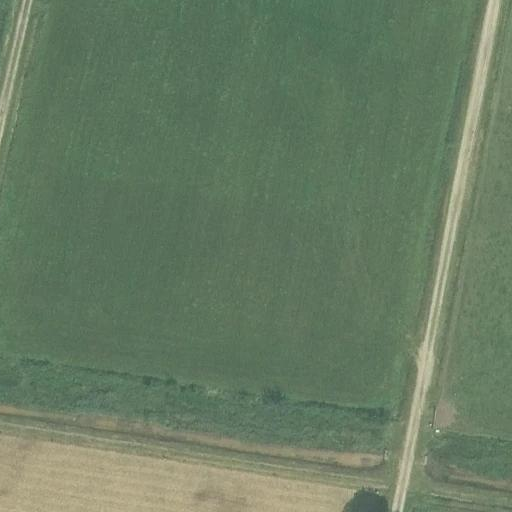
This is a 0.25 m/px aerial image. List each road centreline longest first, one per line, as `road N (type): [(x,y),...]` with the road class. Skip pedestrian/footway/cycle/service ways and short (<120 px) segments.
road 1 (track): [(397,511),(491,0)]
road 2 (track): [(511,503),(0,425)]
